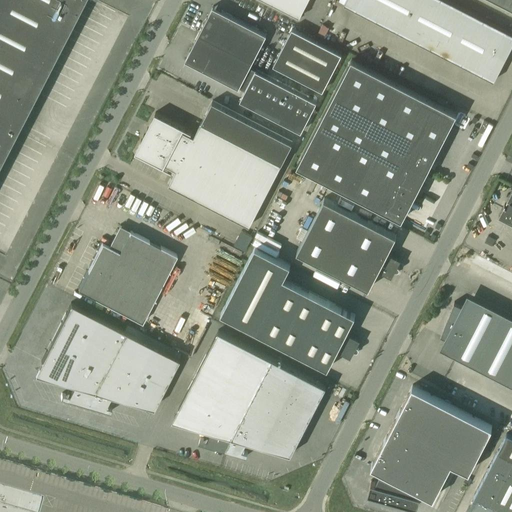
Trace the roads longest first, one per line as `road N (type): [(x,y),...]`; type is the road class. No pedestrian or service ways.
road 1 (unclassified): [(309,511),(511,118)]
road 2 (unclassified): [(0,340),(174,0)]
road 3 (unclassified): [(235,511),(0,442)]
road 4 (unknown): [(95,154),(244,239)]
road 5 (unknown): [(150,46),(264,111)]
road 6 (unknown): [(511,400),(397,341)]
